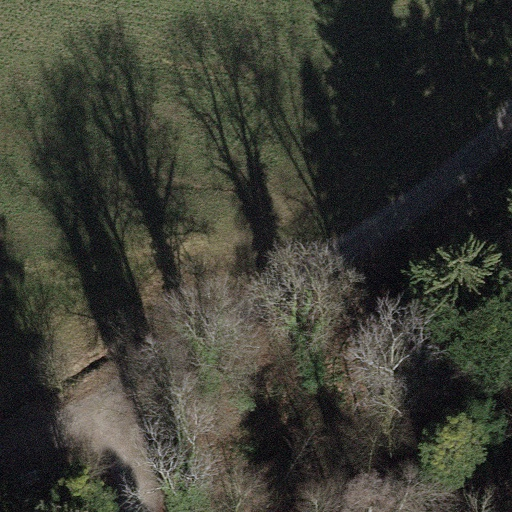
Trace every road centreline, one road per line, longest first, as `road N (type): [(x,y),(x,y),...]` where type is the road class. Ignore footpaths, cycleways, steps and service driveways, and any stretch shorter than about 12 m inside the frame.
road 1 (track): [(101,419),(418,207),(511,121)]
road 2 (track): [(0,494),(101,419)]
